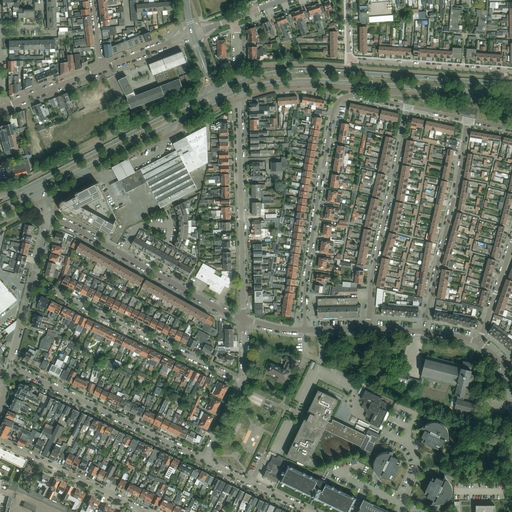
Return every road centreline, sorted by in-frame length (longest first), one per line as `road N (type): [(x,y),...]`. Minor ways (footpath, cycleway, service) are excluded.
road 1 (residential): [(406,107),(349,95),(332,110),(304,330)]
road 2 (secondary): [(511,82),(287,71),(213,92)]
road 3 (secondary): [(242,89),(327,80),(511,95)]
road 4 (residential): [(33,281),(242,382)]
road 5 (residential): [(242,319),(242,89)]
road 6 (residential): [(406,107),(370,274),(367,328)]
road 7 (residential): [(423,331),(467,120)]
road 8 (residential): [(204,460),(11,371)]
road 9 (secondary): [(213,92),(31,185)]
road 10 (secondary): [(35,193),(217,100)]
road 11 (residential): [(146,511),(0,440)]
road 12 (residential): [(350,60),(511,71)]
road 13 (residential): [(242,319),(122,256)]
